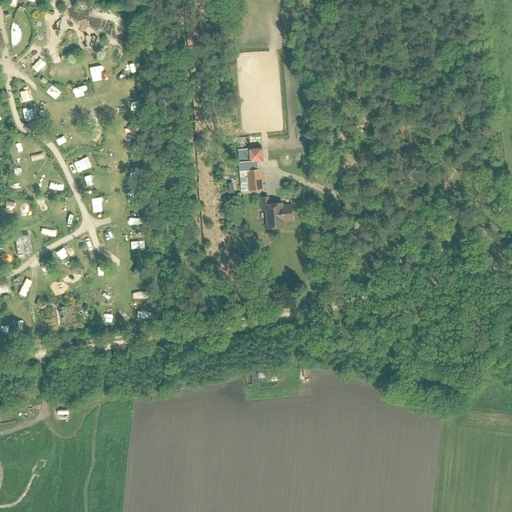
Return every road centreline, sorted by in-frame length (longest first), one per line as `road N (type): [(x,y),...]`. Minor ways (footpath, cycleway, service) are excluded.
road 1 (track): [(511,261),(224,331),(0,355)]
road 2 (track): [(20,126),(54,148),(90,226)]
road 3 (track): [(0,274),(106,221)]
